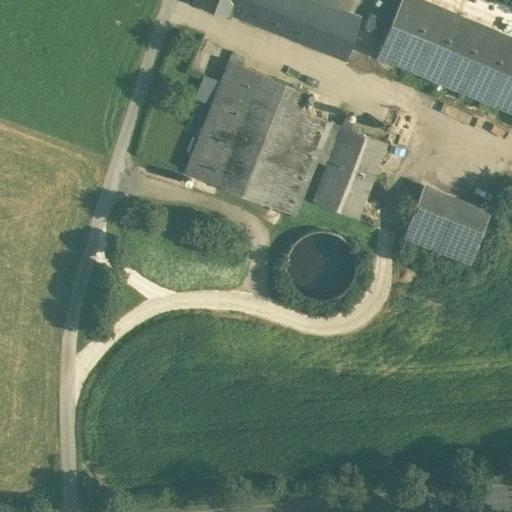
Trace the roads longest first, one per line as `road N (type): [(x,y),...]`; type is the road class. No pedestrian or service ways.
road 1 (track): [(67,379),(112,332),(172,301),(254,300),(309,320),(349,322),(370,307),(398,191),(435,109)]
road 2 (track): [(254,300),(259,247),(252,225),(236,212),(0,124)]
road 3 (track): [(168,11),(435,109)]
road 4 (primary): [(362,511),(511,498)]
